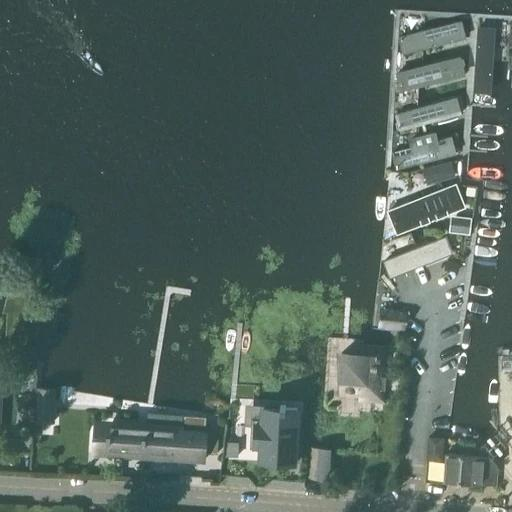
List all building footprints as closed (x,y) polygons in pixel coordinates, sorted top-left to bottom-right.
[(395,35),(401,50),(443,40),(463,36),(458,19),(395,35)] [(476,28),(471,94),(493,97),(496,29),(476,28)] [(393,68),(398,87),(464,73),(458,52),(393,68)] [(392,113),(397,125),(458,109),(454,95),(392,113)] [(389,150),(393,166),(442,153),(454,150),(448,134),(435,138),(433,129),(407,135),(409,145),(389,150)] [(442,176),(454,172),(451,160),(423,168),(425,174),(442,176)] [(384,210),(394,229),(462,202),(454,184),(384,210)] [(452,215),(451,216),(450,224),(450,231),(453,231),(469,233),(471,217),(453,215),(452,215)] [(381,258),(388,276),(451,252),(444,234),(381,258)] [(458,271),(459,262),(446,260),(444,270),(458,271)] [(402,329),(404,308),(378,305),(375,325),(402,329)] [(342,353),(339,392),(360,393),(360,394),(360,397),(382,399),(385,355),(380,355),(380,356),(342,353)] [(36,421),(54,422),(55,387),(37,387),(36,421)] [(297,434),(298,413),(286,413),(286,410),(281,410),(281,413),(263,412),(263,421),(262,421),(262,429),(255,428),(253,450),(261,450),(259,467),(262,467),(261,470),(279,472),(280,468),(295,469),(296,449),(297,449),(297,446),(296,446),(296,437),(298,437),(298,434),(297,434)] [(94,450),(94,453),(204,460),(205,452),(217,453),(218,432),(206,431),(181,430),(183,414),(148,411),(146,427),(111,425),(109,447),(111,447),(111,451),(94,450)] [(440,459),(442,435),(425,434),(424,458),(440,459)] [(312,448),(311,477),(326,478),(328,449),(312,448)] [(487,455),(469,454),(443,453),(442,481),(468,482),(495,484),(495,467),(487,455)]
